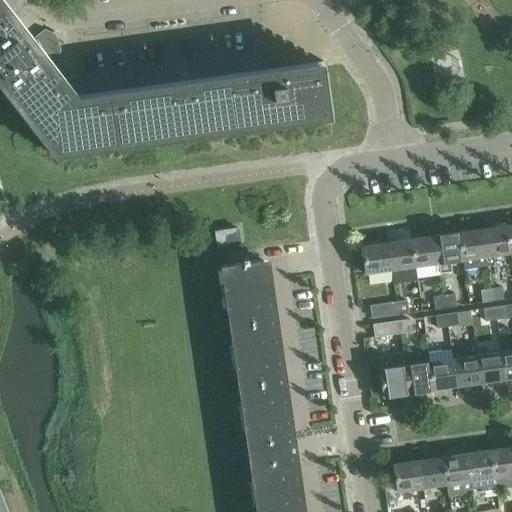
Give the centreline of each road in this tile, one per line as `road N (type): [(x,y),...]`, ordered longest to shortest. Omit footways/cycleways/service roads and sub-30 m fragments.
road 1 (residential): [(369,511),(323,195),(347,164),(395,158)]
road 2 (residential): [(395,158),(377,85),(316,0)]
road 3 (residential): [(43,0),(74,17),(202,0)]
